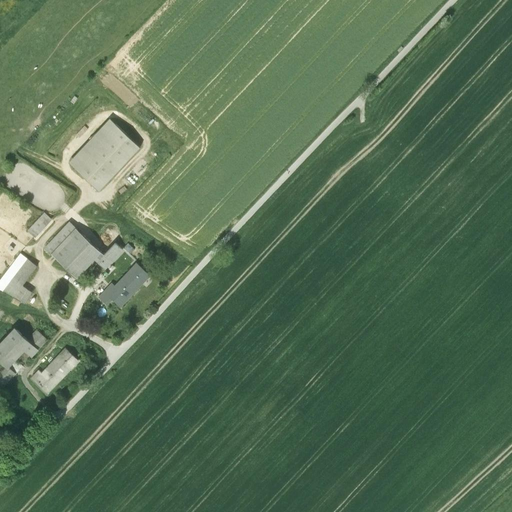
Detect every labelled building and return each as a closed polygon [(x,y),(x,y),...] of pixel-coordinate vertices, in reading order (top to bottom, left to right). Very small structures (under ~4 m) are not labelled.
[(110,117),(69,161),(100,190),(141,145),(110,117)] [(35,222),(42,229),(61,211),(53,204),(35,222)] [(110,256),(119,264),(139,244),(131,236),(117,250),(82,215),(54,243),(89,277),(110,256)] [(38,293),(28,285),(44,264),(26,251),(1,283),(29,305),(38,293)] [(126,298),(134,305),(165,270),(152,259),(116,300),(121,304),(126,298)] [(0,371),(5,376),(0,381),(0,401),(19,383),(10,374),(28,356),(35,363),(54,345),(42,334),(31,344),(19,332),(0,351),(0,371)] [(36,389),(50,403),(85,368),(70,354),(36,389)]
